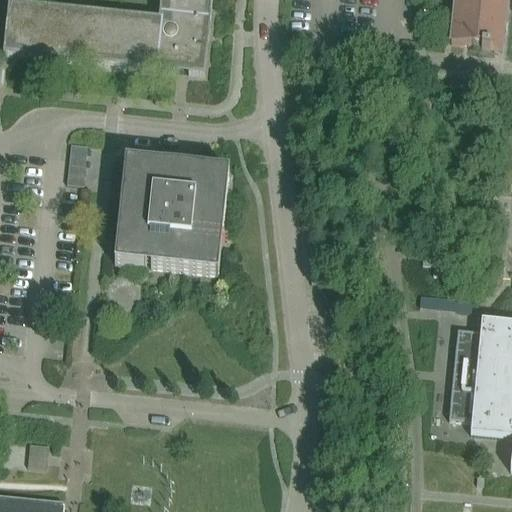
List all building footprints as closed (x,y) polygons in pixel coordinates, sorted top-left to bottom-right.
[(212,0),(160,0),(158,23),(8,7),(3,58),(204,79),(212,0)] [(507,0),(455,0),(450,47),(481,50),(481,54),(489,54),(490,51),(502,53),(507,0)] [(437,81),(439,81),(486,86),(487,76),(438,71),(437,81)] [(71,149),(66,189),(83,191),(87,151),(71,149)] [(217,280),(221,244),(228,176),(125,165),(114,269),(217,280)] [(433,280),(444,281),(446,264),(434,263),(433,280)] [(419,313),(476,318),(477,307),(420,302),(419,313)] [(457,336),(453,376),(448,425),(471,427),(470,440),(511,443),(511,451),(510,476),(511,475),(511,328),(481,326),(480,338),(457,336)] [(0,469),(47,474),(48,458),(49,451),(0,446),(0,447),(0,469)]
